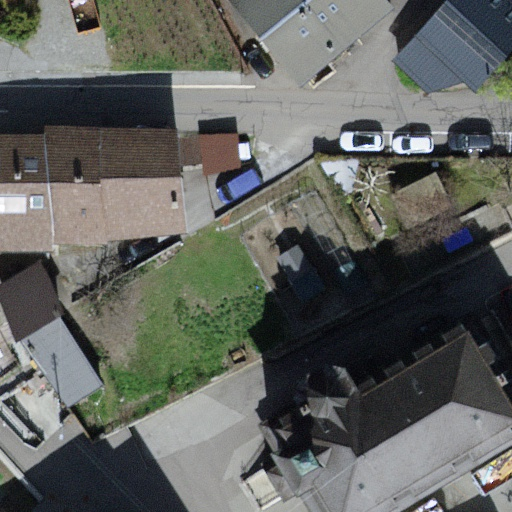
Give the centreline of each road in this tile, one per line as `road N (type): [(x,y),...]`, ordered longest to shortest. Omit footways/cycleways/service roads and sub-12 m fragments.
road 1 (residential): [(0,122),(511,113)]
road 2 (residential): [(158,472),(191,420),(470,274)]
